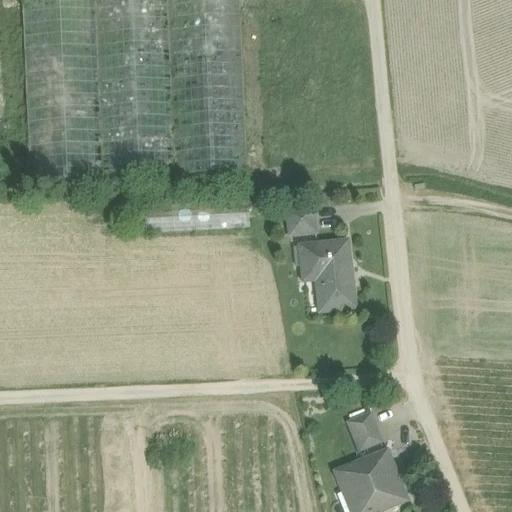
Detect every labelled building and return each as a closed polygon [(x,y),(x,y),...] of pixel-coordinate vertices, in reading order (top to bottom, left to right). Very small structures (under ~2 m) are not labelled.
[(0,0),(0,11),(14,11),(14,0),(0,0)] [(94,0),(22,3),(29,184),(102,181),(94,0)] [(239,0),(104,0),(94,0),(102,181),(247,175),(239,0)] [(248,202),(144,208),(146,235),(249,230),(248,202)] [(313,209),(286,212),(289,238),(316,235),(313,209)] [(302,282),(317,281),(321,315),(356,311),(349,244),(298,250),(302,282)] [(370,416),(347,425),(358,454),(382,444),(370,416)] [(360,511),(383,511),(405,504),(387,455),(336,475),(341,496),(353,493),(360,511)]
